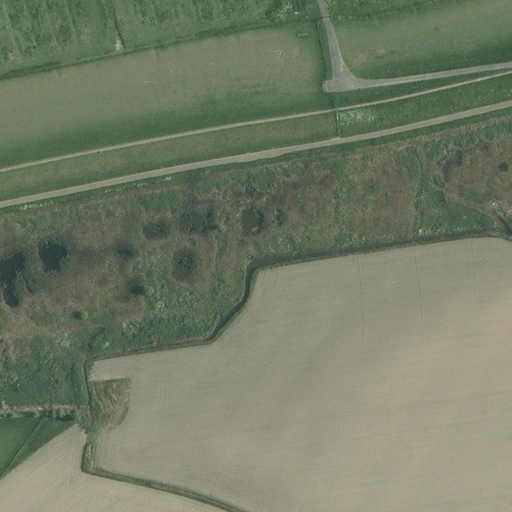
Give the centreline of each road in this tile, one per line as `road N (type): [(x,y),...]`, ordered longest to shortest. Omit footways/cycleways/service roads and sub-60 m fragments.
road 1 (track): [(0,204),(511,103)]
road 2 (track): [(511,67),(346,89),(324,0)]
